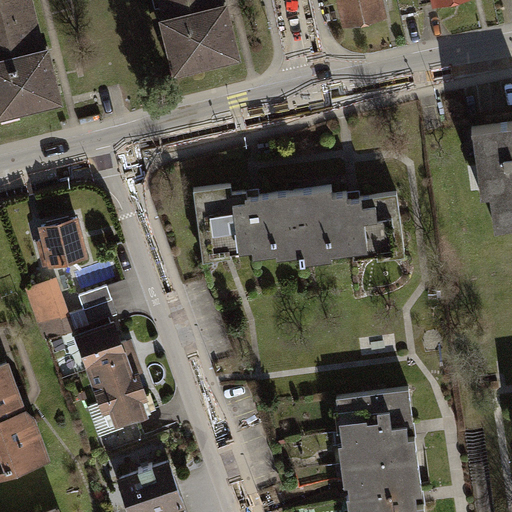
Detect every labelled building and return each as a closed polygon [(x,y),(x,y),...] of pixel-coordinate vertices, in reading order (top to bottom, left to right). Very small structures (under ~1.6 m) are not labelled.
[(33,0),(0,0),(0,58),(45,48),(33,0)] [(221,0),(161,0),(165,18),(223,4),(221,0)] [(340,0),(346,22),(348,21),(353,24),(361,22),(364,18),(384,13),(381,0),(340,0)] [(165,18),(162,19),(165,30),(167,30),(176,68),(237,53),(225,3),(223,4),(165,18)] [(0,58),(0,111),(59,98),(47,47),(45,48),(0,58)] [(491,192),(494,217),(511,215),(511,120),(480,125),(489,192),(491,192)] [(489,192),(480,125),(473,126),(482,192),(489,192)] [(275,246),(303,243),(296,189),(260,194),(254,194),(247,195),(246,189),(232,190),(231,183),(194,187),(202,249),(230,246),(230,241),(251,238),(252,244),(275,241),(275,246)] [(332,184),(296,189),(303,243),(304,251),(331,248),(330,242),(352,240),(352,246),(376,243),(376,248),(404,244),(397,191),(360,196),(355,196),(348,197),(347,191),(333,192),(332,184)] [(259,187),(246,189),(247,195),(254,194),(260,194),(259,187)] [(511,215),(494,217),(495,224),(511,222),(511,215)] [(76,216),(41,225),(45,238),(38,239),(44,263),(51,262),(51,263),(86,254),(76,216)] [(230,246),(202,249),(203,259),(231,255),(231,250),(252,247),(253,255),(277,252),(277,256),(300,253),(301,261),(305,261),(304,251),(303,243),(275,246),(275,241),(252,244),(251,238),(230,241),(230,246)] [(304,251),(305,261),(332,258),(332,252),(353,249),(354,257),(377,254),(377,258),(406,254),(404,244),(376,248),(376,243),(352,246),(352,240),(330,242),(331,248),(304,251)] [(29,288),(40,322),(62,316),(50,281),(29,288)] [(79,294),(84,308),(112,298),(107,284),(79,294)] [(84,308),(89,322),(117,312),(112,298),(84,308)] [(68,314),(62,316),(40,322),(46,336),(72,329),(68,314)] [(121,342),(114,321),(78,334),(101,400),(104,409),(111,407),(117,421),(120,420),(146,411),(141,396),(146,394),(127,340),(121,342)] [(0,470),(46,455),(33,420),(28,422),(23,408),(17,410),(13,399),(19,397),(7,362),(0,364),(0,470)] [(349,440),(352,460),(391,455),(391,457),(418,454),(415,434),(408,435),(408,430),(407,423),(414,422),(409,386),(347,394),(349,406),(345,407),(348,428),(351,428),(353,440),(349,440)] [(151,392),(146,394),(141,396),(146,411),(156,408),(151,392)] [(349,406),(347,394),(337,395),(338,408),(335,408),(337,430),(343,429),(344,441),(339,441),(342,462),(352,460),(349,440),(353,440),(351,428),(348,428),(345,407),(349,406)] [(104,409),(101,400),(90,404),(101,434),(122,427),(120,420),(117,421),(111,407),(104,409)] [(415,434),(414,422),(407,423),(408,430),(408,435),(415,434)] [(423,490),(418,454),(391,457),(391,455),(352,460),(355,481),(358,481),(360,492),(357,493),(359,506),(355,506),(356,511),(425,511),(424,502),(417,502),(417,497),(416,491),(423,490)] [(128,474),(120,477),(132,511),(178,511),(175,504),(183,501),(169,459),(154,465),(153,462),(139,467),(137,462),(126,467),(128,474)] [(352,460),(342,462),(345,482),(349,482),(351,494),(347,494),(349,507),(345,507),(345,511),(356,511),(355,506),(359,506),(357,493),(360,492),(358,481),(355,481),(352,460)] [(424,502),(423,490),(416,491),(417,497),(417,502),(424,502)]
